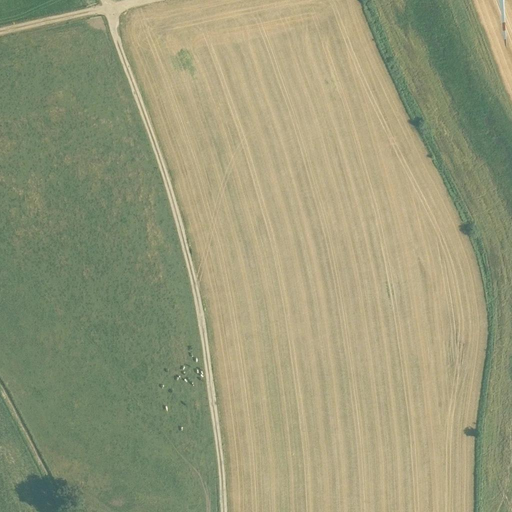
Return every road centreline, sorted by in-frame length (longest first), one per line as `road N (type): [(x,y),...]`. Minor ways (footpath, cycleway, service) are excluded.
road 1 (track): [(223,511),(206,321),(177,194),(104,0)]
road 2 (track): [(0,32),(141,0)]
